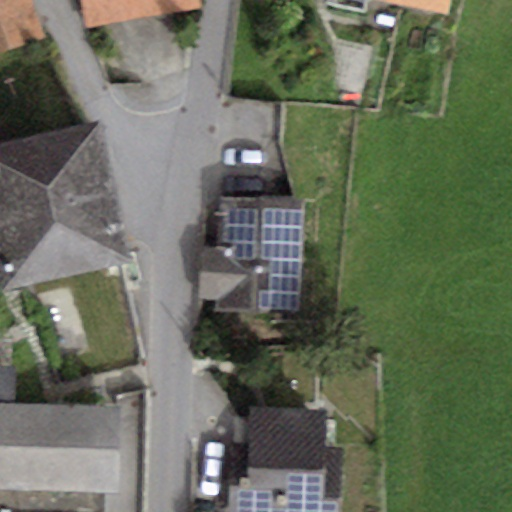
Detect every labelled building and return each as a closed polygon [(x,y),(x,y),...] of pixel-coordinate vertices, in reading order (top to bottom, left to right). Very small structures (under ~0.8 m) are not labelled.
[(28,0),(0,0),(0,57),(43,43),(28,0)] [(195,0),(80,0),(87,30),(198,14),(195,0)] [(354,0),(448,25),(452,0),(354,0)] [(100,134),(0,151),(0,283),(4,301),(132,273),(100,134)] [(306,209),(218,202),(215,253),(199,252),(198,305),(213,308),(212,317),(298,323),(306,209)] [(0,494),(0,495),(106,499),(117,500),(122,416),(14,409),(15,370),(0,368),(0,494)] [(326,418),(250,413),(245,484),(235,484),(233,511),(337,511),(321,509),(326,418)] [(105,511),(106,499),(0,495),(0,505),(0,511),(105,511)]
